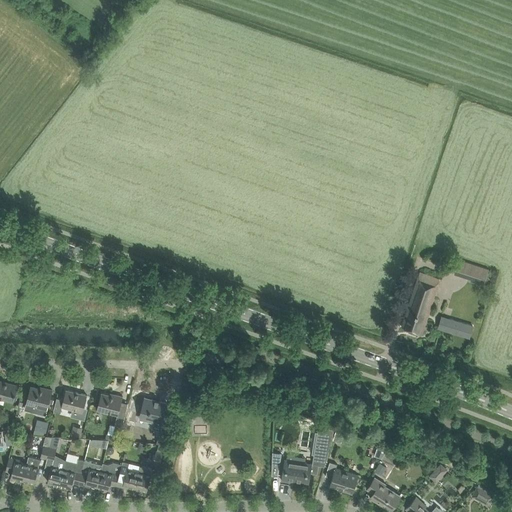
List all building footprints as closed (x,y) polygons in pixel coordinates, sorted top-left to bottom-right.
[(455,273),(469,278),(469,279),(483,284),(488,269),(460,259),(455,273)] [(420,272),(405,317),(402,326),(423,333),(441,279),(420,272)] [(442,316),(442,318),(439,328),(470,337),(473,325),(442,316)] [(0,398),(13,402),(18,385),(0,380),(0,398)] [(44,389),(31,386),(25,409),(46,415),(50,400),(54,401),(55,397),(51,396),(52,390),(44,388),(44,389)] [(88,395),(67,389),(64,399),(57,397),(54,410),(61,412),(62,407),(73,410),(73,411),(83,413),(88,395)] [(121,406),(121,404),(123,396),(111,393),(111,395),(102,392),(98,409),(118,415),(121,406)] [(159,402),(144,398),(140,416),(147,418),(146,421),(154,423),(153,426),(155,429),(160,430),(160,429),(161,429),(168,403),(159,401),(159,402)] [(128,406),(121,404),(121,406),(118,415),(116,424),(123,425),(128,406)] [(37,419),(35,429),(43,431),(45,420),(37,419)] [(112,440),(119,440),(122,427),(116,425),(112,440)] [(74,426),(72,435),(80,437),(83,428),(74,426)] [(282,474),(282,480),(290,481),(291,479),(310,482),(311,472),(317,473),(319,465),(325,466),(332,441),(334,429),(319,426),(318,431),(316,431),(312,453),(314,454),(313,463),(298,461),(299,457),(288,455),(287,459),(285,458),(284,463),(283,472),(283,474),(282,474)] [(166,444),(169,431),(160,429),(157,443),(159,443),(166,444)] [(336,429),(333,440),(341,442),(345,432),(336,429)] [(14,435),(5,433),(7,445),(12,444),(14,435)] [(44,444),(41,457),(47,458),(50,446),(52,438),(46,436),(44,444)] [(102,439),(100,446),(107,448),(109,439),(102,439)] [(140,442),(137,450),(143,452),(146,445),(140,442)] [(159,443),(157,451),(164,452),(166,444),(159,443)] [(50,446),(47,458),(48,458),(54,460),(55,454),(57,447),(50,446)] [(154,463),(160,465),(164,452),(157,451),(154,463)] [(274,451),(273,464),(280,465),(282,453),(274,451)] [(27,464),(23,479),(35,482),(41,459),(29,456),(27,464)] [(11,476),(23,479),(27,464),(21,462),(21,460),(9,457),(6,470),(13,471),(11,476)] [(65,463),(60,484),(72,487),(73,482),(79,484),(85,460),(79,458),(78,463),(66,460),(66,463),(65,463)] [(48,481),(60,484),(65,463),(54,460),(48,481)] [(85,460),(79,484),(90,486),(91,484),(98,486),(103,465),(92,462),(85,460)] [(122,464),(117,485),(128,488),(129,485),(136,487),(140,471),(128,468),(130,463),(123,461),(123,464),(122,464)] [(330,461),(329,466),(326,476),(332,478),(330,485),(353,493),(359,474),(337,467),(338,464),(330,461)] [(103,465),(98,486),(110,489),(111,484),(117,485),(122,464),(114,462),(109,464),(104,463),(103,465)] [(380,462),(375,471),(382,475),(387,467),(380,462)] [(436,483),(448,469),(441,463),(429,476),(436,483)] [(140,471),(136,487),(147,490),(153,469),(141,466),(140,471)] [(375,477),(373,480),(368,489),(374,492),(371,497),(391,510),(400,495),(385,485),(386,484),(375,477)] [(476,488),(472,496),(480,500),(486,489),(478,485),(476,488)] [(416,497),(413,501),(406,508),(410,511),(442,511),(443,511),(437,505),(431,511),(430,511),(425,507),(426,506),(416,497)]
